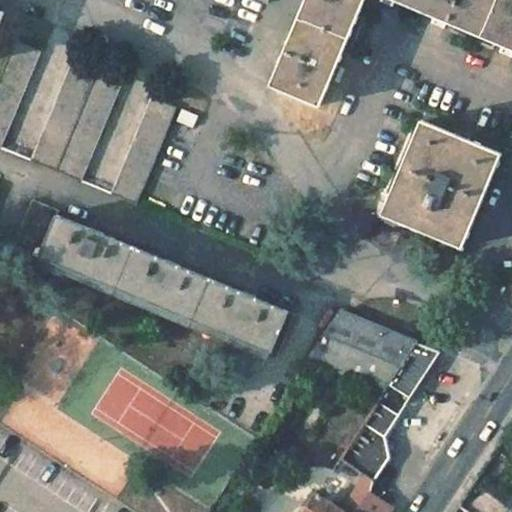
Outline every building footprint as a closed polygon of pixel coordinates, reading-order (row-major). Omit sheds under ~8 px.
[(511,0),(307,0),(272,85),(320,106),(365,0),(389,0),(506,48),(511,50),(511,0)] [(0,147),(40,52),(16,42),(0,79),(0,147)] [(79,180),(119,84),(73,65),(33,161),(79,180)] [(136,203),(176,107),(153,97),(113,193),(136,203)] [(461,137),(421,120),(382,214),(462,246),(501,153),(461,137)] [(58,210),(32,199),(11,244),(269,351),(286,311),(241,292),(55,215),(58,210)] [(435,350),(415,343),(336,311),(306,357),(383,388),(385,385),(405,398),(421,372),(435,350)] [(204,404),(214,389),(199,380),(190,395),(204,404)] [(371,479),(383,461),(382,435),(395,415),(374,401),(362,421),(338,457),(371,479)] [(136,511),(0,423),(0,511),(136,511)] [(369,494),(357,511),(335,511),(313,497),(302,511),(389,511),(391,508),(369,494)]
